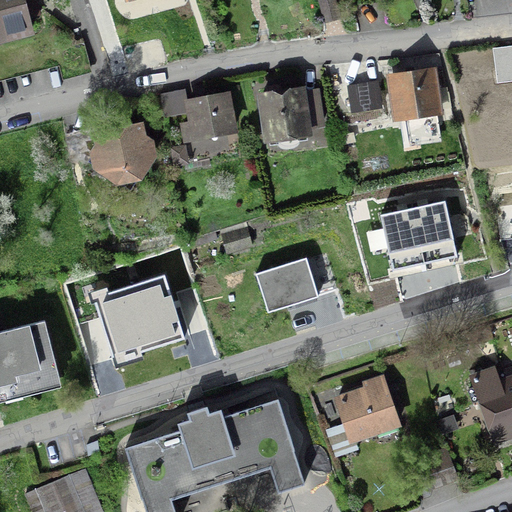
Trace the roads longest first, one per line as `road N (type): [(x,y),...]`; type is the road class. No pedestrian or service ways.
road 1 (residential): [(511,283),(0,440)]
road 2 (residential): [(511,27),(258,56),(0,117)]
